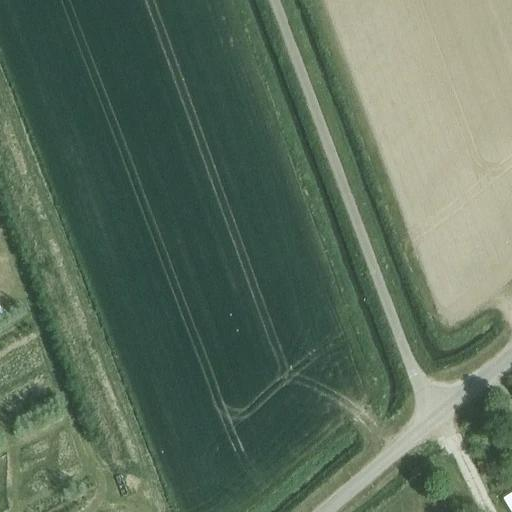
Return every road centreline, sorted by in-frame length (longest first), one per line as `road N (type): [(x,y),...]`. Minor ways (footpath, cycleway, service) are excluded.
road 1 (unclassified): [(433,420),(276,0)]
road 2 (unclassified): [(323,511),(433,420)]
